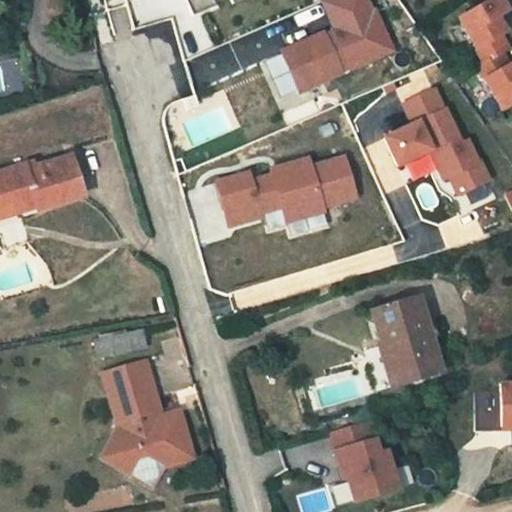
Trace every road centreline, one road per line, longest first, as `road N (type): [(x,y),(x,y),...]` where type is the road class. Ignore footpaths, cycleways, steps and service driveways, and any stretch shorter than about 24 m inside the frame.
road 1 (residential): [(136,72),(139,115),(257,511)]
road 2 (unknown): [(198,315),(397,253),(406,229),(359,111),(437,71)]
